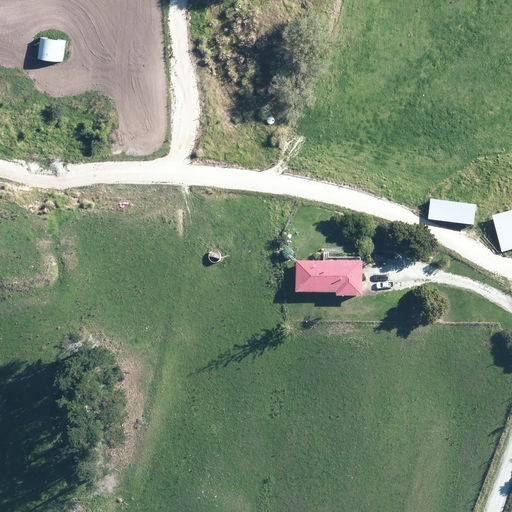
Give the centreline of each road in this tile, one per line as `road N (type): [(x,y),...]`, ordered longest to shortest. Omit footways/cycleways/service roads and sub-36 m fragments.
road 1 (unclassified): [(169,162),(308,183),(489,258),(511,260)]
road 2 (unclassified): [(0,159),(169,162)]
road 3 (unclassified): [(169,162),(169,0)]
